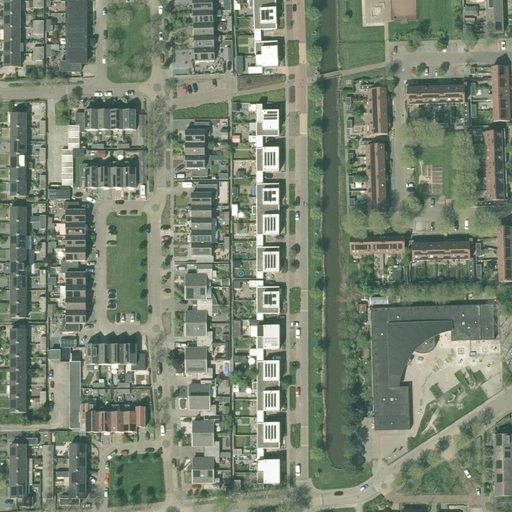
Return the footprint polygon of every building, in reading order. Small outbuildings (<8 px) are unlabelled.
[(213,12),(213,11),(212,0),(195,0),(194,0),(194,13),(213,12)] [(485,0),(486,11),(502,11),(501,0),(485,0)] [(86,1),(67,1),(67,14),(86,14),(86,1)] [(20,2),(4,2),(4,15),(20,15),(20,2)] [(253,8),(254,18),(276,17),(276,4),(249,5),(249,8),(253,8)] [(213,12),(194,13),(194,25),(213,24),(213,17),(220,17),(220,11),(213,11),(213,12)] [(486,11),(486,22),(503,22),(502,11),(486,11)] [(86,14),(67,14),(67,26),(86,26),(86,14)] [(20,15),(4,15),(4,28),(21,28),(20,15)] [(276,17),(254,18),(254,37),(261,36),(260,30),(277,30),(276,17)] [(503,22),(486,22),(487,34),(503,34),(503,22)] [(213,37),(213,36),(213,24),(194,25),(195,37),(213,37)] [(86,26),(67,26),(67,39),(86,39),(86,26)] [(21,41),(21,28),(4,28),(4,41),(21,41)] [(214,49),(214,42),(220,42),(220,36),(213,36),(213,37),(195,37),(195,50),(214,49)] [(261,36),(254,37),(255,56),(278,55),(277,42),(261,42),(261,36)] [(86,39),(67,39),(67,52),(86,51),(86,39)] [(4,41),(4,55),(21,55),(21,41),(4,41)] [(195,62),(214,62),(214,54),(221,54),(221,49),(214,49),(195,50),(195,62)] [(233,62),(232,49),(224,49),(224,62),(233,62)] [(80,72),(80,64),(86,64),(86,51),(67,52),(67,58),(62,58),(62,72),(80,72)] [(21,55),(4,55),(4,68),(21,68),(21,55)] [(278,55),(255,56),(255,68),(248,68),(248,74),(262,74),(262,68),(278,67),(278,55)] [(492,68),(492,79),(508,78),(508,67),(492,68)] [(492,79),(493,90),(509,89),(508,78),(492,79)] [(442,85),(442,104),(455,104),(454,84),(442,85)] [(463,104),(465,104),(465,94),(467,94),(467,84),(454,84),(455,104),(463,104)] [(407,105),(417,105),(417,85),(404,86),(404,96),(407,96),(407,105)] [(417,85),(417,105),(430,105),(429,85),(417,85)] [(429,85),(430,105),(442,104),(442,85),(429,85)] [(386,89),(380,90),(375,90),(370,90),(368,90),(368,101),(386,101),(386,89)] [(493,90),(493,101),(509,100),(509,89),(493,90)] [(493,101),(493,112),(510,111),(509,100),(493,101)] [(368,101),(369,113),(387,112),(386,101),(368,101)] [(256,123),(279,123),(279,111),(262,111),(262,105),(249,105),(249,112),(256,112),(256,123)] [(510,111),(493,112),(494,122),(510,122),(510,111)] [(98,112),(85,112),(85,114),(75,114),(75,126),(79,126),(79,134),(85,134),(85,131),(98,131),(98,112)] [(110,131),(110,112),(98,112),(98,131),(106,131),(106,137),(111,137),(110,131)] [(110,131),(123,131),(123,112),(110,112),(110,131)] [(123,112),(123,131),(136,131),(135,112),(123,112)] [(369,113),(369,125),(387,124),(387,112),(369,113)] [(34,122),(26,122),(26,116),(11,116),(11,129),(26,129),(34,129),(34,122)] [(194,123),(194,131),(185,131),(185,144),(205,144),(205,136),(209,136),(209,123),(194,123)] [(279,137),(279,123),(256,123),(256,137),(249,137),(249,143),(256,143),(262,143),(262,137),(279,137)] [(387,124),(369,125),(369,136),(387,135),(387,124)] [(11,143),(26,143),(26,129),(11,129),(11,143)] [(485,133),(485,143),(505,142),(505,130),(495,130),(495,133),(485,133)] [(485,143),(486,155),(506,154),(505,142),(485,143)] [(11,156),(26,156),(26,143),(11,143),(11,156)] [(256,143),(256,160),(279,160),(279,149),(262,149),(262,143),(256,143)] [(205,156),(205,144),(185,144),(185,156),(205,156)] [(366,146),(366,158),(384,157),(384,146),(376,146),(371,146),(366,146)] [(486,155),(486,168),(506,167),(506,154),(486,155)] [(32,164),(26,164),(26,156),(11,156),(11,170),(26,170),(32,170),(32,164)] [(207,169),(205,169),(205,162),(211,162),(211,156),(205,156),(185,156),(185,169),(191,169),(191,177),(207,177),(207,169)] [(366,158),(366,169),(385,168),(384,157),(366,158)] [(256,160),(256,178),(263,178),(262,172),(279,172),(279,160),(256,160)] [(81,178),(85,178),(85,187),(85,189),(98,189),(98,170),(91,170),(91,165),(81,165),(81,178)] [(486,168),(487,180),(506,179),(506,167),(486,168)] [(366,169),(367,180),(385,180),(385,168),(366,169)] [(11,170),(11,183),(26,183),(26,170),(11,170)] [(98,170),(98,189),(110,189),(110,170),(98,170)] [(110,170),(110,189),(123,189),(123,170),(110,170)] [(123,170),(123,189),(136,188),(135,170),(123,170)] [(263,178),(256,178),(256,197),(279,197),(279,184),(263,184),(263,178)] [(487,180),(487,192),(507,192),(506,179),(487,180)] [(367,180),(367,192),(385,191),(385,180),(367,180)] [(26,183),(11,183),(11,197),(26,197),(26,183)] [(192,206),(211,206),(211,200),(217,200),(217,186),(197,186),(197,193),(192,193),(192,206)] [(69,199),(70,190),(48,190),(48,199),(69,199)] [(367,192),(367,203),(386,203),(385,191),(367,192)] [(497,201),(497,204),(507,204),(507,192),(487,192),(487,202),(488,202),(492,202),(497,201)] [(252,207),(252,210),(279,210),(279,197),(256,197),(256,207),(252,207)] [(85,224),(85,210),(79,211),(79,203),(64,203),(64,211),(66,211),(66,219),(61,219),(61,224),(66,224),(85,224)] [(367,203),(368,215),(369,215),(375,215),(381,214),(386,214),(386,203),(367,203)] [(192,219),(211,219),(211,206),(192,206),(192,219)] [(11,209),(11,223),(26,223),(26,209),(11,209)] [(256,215),(256,223),(279,223),(279,210),(252,210),(252,215),(256,215)] [(211,231),(211,219),(192,219),(192,231),(211,231)] [(11,223),(11,237),(26,237),(26,223),(11,223)] [(256,223),(256,242),(263,242),(263,236),(279,236),(279,223),(256,223)] [(85,236),(85,224),(66,224),(66,236),(85,236)] [(511,227),(498,228),(498,239),(511,238),(511,227)] [(211,244),(211,231),(192,231),(192,244),(211,244)] [(66,236),(66,249),(85,249),(85,236),(66,236)] [(26,237),(11,237),(11,250),(26,250),(26,237)] [(372,255),(383,254),(383,238),(372,239),(372,255)] [(383,254),(394,254),(394,238),(383,238),(383,254)] [(394,238),(394,254),(405,254),(404,238),(394,238)] [(511,238),(498,239),(498,250),(511,249),(511,238)] [(350,255),(361,255),(361,239),(350,239),(350,255)] [(361,255),(372,255),(372,239),(361,239),(361,255)] [(448,261),(460,260),(460,240),(447,241),(448,261)] [(468,260),(473,260),(473,259),(470,259),(470,250),(473,250),(472,240),(460,240),(460,260),(468,260)] [(413,261),(422,261),(422,241),(409,242),(410,252),(412,252),(413,261)] [(422,261),(435,261),(435,241),(422,241),(422,261)] [(435,261),(448,261),(447,241),(435,241),(435,261)] [(263,242),(256,242),(256,260),(279,260),(279,248),(263,248),(263,242)] [(213,256),(211,256),(211,244),(192,244),(192,257),(196,257),(196,263),(213,262),(213,256)] [(66,249),(66,261),(61,261),(61,268),(78,268),(78,262),(85,262),(85,249),(66,249)] [(511,249),(498,250),(499,261),(511,260),(511,249)] [(26,250),(11,250),(11,264),(26,264),(26,250)] [(279,260),(256,260),(256,279),(263,279),(263,273),(279,273),(279,260)] [(511,260),(499,261),(499,272),(511,271),(511,260)] [(26,264),(11,264),(11,277),(26,278),(26,264)] [(196,276),(185,276),(186,288),(206,288),(206,280),(212,280),(212,265),(196,265),(196,276)] [(61,274),(66,274),(66,286),(85,286),(85,273),(78,273),(78,268),(61,268),(61,274)] [(511,271),(499,272),(499,283),(511,282),(511,271)] [(26,291),(26,278),(11,277),(11,291),(26,291)] [(256,288),(256,301),(279,301),(279,287),(263,287),(263,281),(249,281),(249,288),(256,288)] [(66,299),(85,299),(85,286),(66,286),(66,294),(60,294),(60,300),(66,300),(66,299)] [(211,290),(211,288),(206,288),(186,288),(186,300),(197,300),(197,306),(213,306),(217,306),(217,303),(217,302),(217,301),(217,300),(216,299),(215,298),(214,296),(213,296),(212,295),(211,293),(211,292),(211,291),(211,290)] [(11,305),(26,305),(26,291),(11,291),(11,305)] [(66,299),(66,300),(66,311),(85,311),(85,299),(66,299)] [(256,301),(257,320),(263,320),(263,314),(279,314),(279,301),(256,301)] [(26,319),(26,305),(11,305),(11,319),(26,319)] [(375,432),(410,431),(409,387),(398,388),(400,377),(402,370),(405,364),(409,366),(412,361),(409,359),(411,355),(413,352),(415,353),(416,354),(418,355),(419,356),(421,356),(422,356),(424,356),(426,356),(427,355),(429,354),(430,353),(431,353),(432,352),(433,351),(434,350),(434,348),(435,347),(435,346),(435,345),(435,343),(435,342),(435,341),(435,339),(434,338),(433,337),(440,334),(446,332),(451,331),(451,342),(495,341),(493,305),(371,308),(375,432)] [(197,312),(186,312),(186,325),(206,325),(206,317),(213,317),(213,306),(197,306),(197,312)] [(66,311),(66,319),(61,319),(61,333),(80,333),(80,325),(85,325),(85,311),(66,311)] [(257,320),(249,320),(249,326),(257,326),(257,338),(279,338),(279,326),(263,326),(263,320),(257,320)] [(186,325),(186,337),(197,337),(197,343),(213,343),(213,332),(206,332),(206,325),(186,325)] [(11,331),(10,345),(26,345),(26,331),(11,331)] [(257,356),(263,356),(263,350),(279,350),(279,338),(257,338),(257,350),(249,350),(249,357),(257,357),(257,356)] [(197,349),(186,349),(186,362),(206,362),(206,354),(213,354),(213,343),(197,343),(197,349)] [(26,345),(10,345),(10,358),(26,359),(26,345)] [(85,365),(93,365),(93,372),(98,372),(98,365),(98,346),(85,346),(85,365)] [(98,365),(111,365),(111,346),(98,346),(98,365)] [(111,365),(118,365),(118,371),(123,371),(123,365),(123,346),(111,346),(111,365)] [(123,365),(131,365),(131,370),(144,370),(144,355),(136,355),(136,346),(123,346),(123,365)] [(60,352),(60,360),(70,360),(71,348),(60,348),(60,352)] [(60,360),(60,352),(50,351),(50,360),(60,360)] [(263,362),(263,356),(257,356),(257,357),(257,374),(279,374),(279,362),(263,362)] [(26,359),(10,358),(10,372),(26,372),(26,359)] [(186,362),(186,374),(197,374),(197,381),(200,381),(200,380),(213,380),(213,369),(206,369),(206,362),(186,362)] [(69,363),(69,424),(69,429),(80,429),(80,363),(69,363)] [(26,372),(10,372),(10,386),(26,386),(26,372)] [(252,383),(252,387),(279,387),(279,374),(257,374),(257,383),(252,383)] [(200,386),(189,386),(189,399),(210,399),(210,391),(216,391),(216,380),(213,380),(200,380),(200,381),(200,386)] [(26,386),(10,386),(10,399),(26,399),(26,386)] [(257,391),(257,399),(279,399),(279,387),(252,387),(252,391),(257,391)] [(26,399),(10,399),(10,413),(26,413),(26,399)] [(189,399),(189,411),(200,411),(200,417),(204,417),(216,417),(216,406),(210,406),(210,399),(189,399)] [(257,399),(257,418),(263,418),(263,412),(279,412),(279,399),(257,399)] [(85,424),(85,433),(98,433),(98,414),(94,414),(94,405),(87,405),(80,405),(80,424),(85,424)] [(110,406),(110,414),(111,433),(123,433),(123,414),(123,406),(110,406)] [(123,433),(136,433),(136,428),(145,428),(144,409),(135,409),(135,414),(123,414),(123,433)] [(98,433),(111,433),(110,414),(98,414),(98,433)] [(204,423),(193,423),(193,436),(213,435),(213,428),(220,428),(220,417),(216,417),(204,417),(200,417),(204,417),(204,423)] [(263,418),(257,418),(257,436),(279,436),(279,424),(263,424),(263,418)] [(193,436),(193,448),(204,448),(204,454),(220,454),(220,443),(213,443),(213,435),(193,436)] [(279,436),(257,436),(257,455),(263,455),(263,449),(279,449),(279,436)] [(511,436),(494,436),(495,449),(511,448),(511,442),(511,441),(511,436)] [(26,459),(26,446),(38,446),(38,439),(16,439),(16,446),(10,446),(10,459),(26,459)] [(70,446),(70,460),(86,460),(86,446),(70,446)] [(511,448),(495,449),(495,461),(511,460),(511,456),(511,454),(511,453),(511,448)] [(204,460),(193,460),(193,473),(213,472),(213,465),(220,465),(220,454),(204,454),(204,460)] [(263,461),(263,455),(257,455),(257,473),(280,473),(280,461),(263,461)] [(26,472),(26,459),(10,459),(10,472),(26,472)] [(70,465),(70,473),(86,473),(86,460),(70,460),(64,460),(64,465),(70,465)] [(495,473),(511,472),(511,460),(495,461),(495,473)] [(10,485),(26,486),(26,472),(10,472),(10,485)] [(193,473),(193,485),(204,485),(204,491),(220,491),(220,480),(213,480),(213,472),(193,473)] [(511,472),(495,473),(495,485),(511,484),(511,472)] [(57,478),(63,478),(70,478),(70,486),(86,486),(86,473),(70,473),(57,473),(57,478)] [(264,490),(264,485),(280,485),(280,473),(257,473),(257,485),(253,485),(254,490),(264,490)] [(495,497),(508,497),(511,496),(511,484),(495,485),(495,497)] [(26,499),(26,486),(10,485),(10,499),(26,499)] [(80,499),(86,499),(86,486),(70,486),(70,499),(59,499),(59,507),(80,507),(80,499)]
